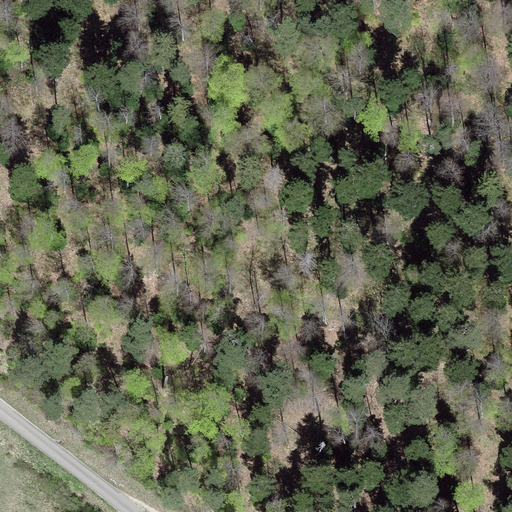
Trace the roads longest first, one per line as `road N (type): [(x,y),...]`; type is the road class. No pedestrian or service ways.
road 1 (track): [(36,221),(511,369)]
road 2 (track): [(131,511),(0,407)]
